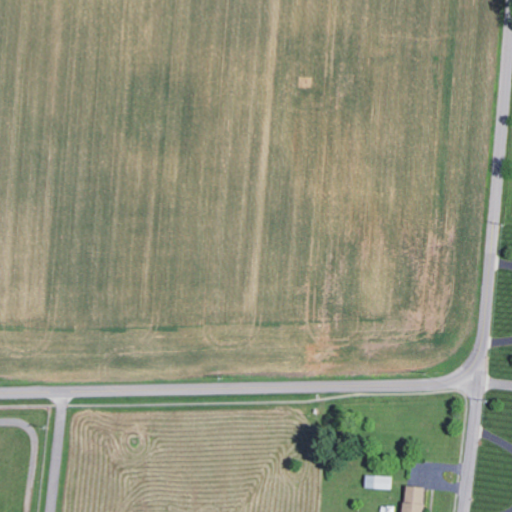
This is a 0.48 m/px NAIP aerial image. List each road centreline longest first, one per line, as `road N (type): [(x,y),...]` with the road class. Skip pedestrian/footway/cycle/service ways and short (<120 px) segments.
road 1 (residential): [(0,392),(479,381)]
road 2 (residential): [(511,46),(479,381)]
road 3 (residential): [(463,511),(479,381)]
road 4 (residential): [(50,511),(64,391)]
